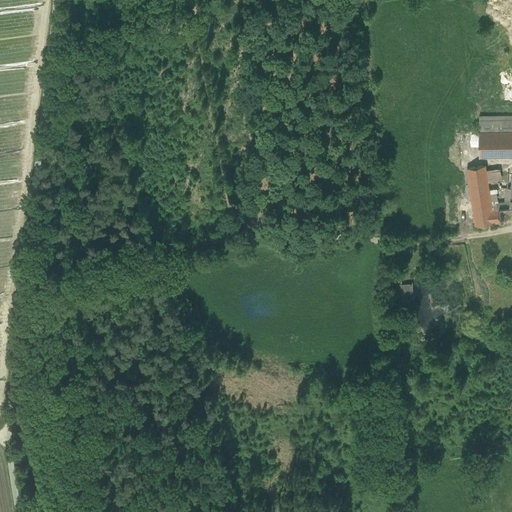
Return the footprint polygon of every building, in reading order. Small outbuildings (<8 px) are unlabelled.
[(511,116),(478,117),(479,131),(511,130),(511,116)] [(511,130),(479,131),(479,156),(511,155),(511,130)] [(483,166),(467,169),(471,198),(487,195),(483,166)] [(510,188),(505,188),(504,202),(498,203),(499,209),(509,207),(510,188)] [(487,195),(471,198),(475,226),(501,222),(499,209),(498,203),(495,204),(493,194),(487,195)] [(511,220),(511,207),(509,207),(499,209),(501,222),(511,220)] [(410,284),(400,285),(400,299),(411,299),(410,284)]
